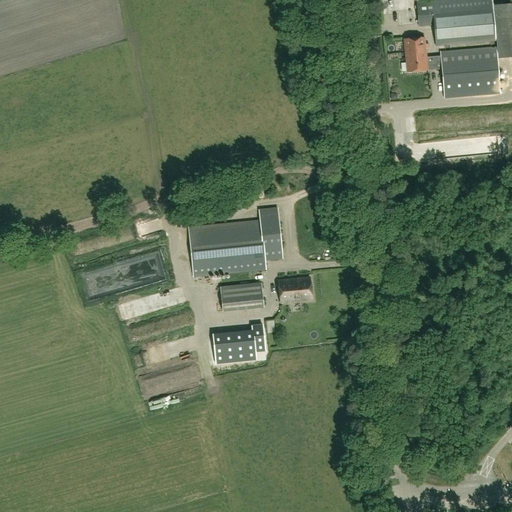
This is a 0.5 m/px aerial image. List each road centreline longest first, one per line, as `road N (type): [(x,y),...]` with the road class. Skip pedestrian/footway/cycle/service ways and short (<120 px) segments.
road 1 (unclassified): [(388,511),(340,0)]
road 2 (track): [(335,184),(294,170),(0,250)]
